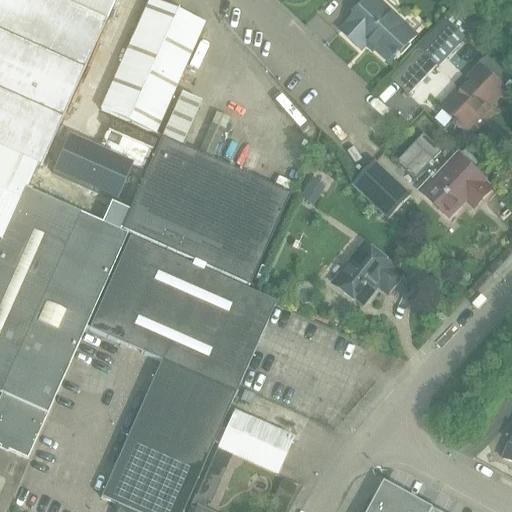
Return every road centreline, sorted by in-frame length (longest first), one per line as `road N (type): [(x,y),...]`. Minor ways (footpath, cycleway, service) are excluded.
road 1 (unclassified): [(374,435),(511,288)]
road 2 (unclassified): [(373,119),(247,0)]
road 3 (unclassified): [(511,508),(374,435)]
